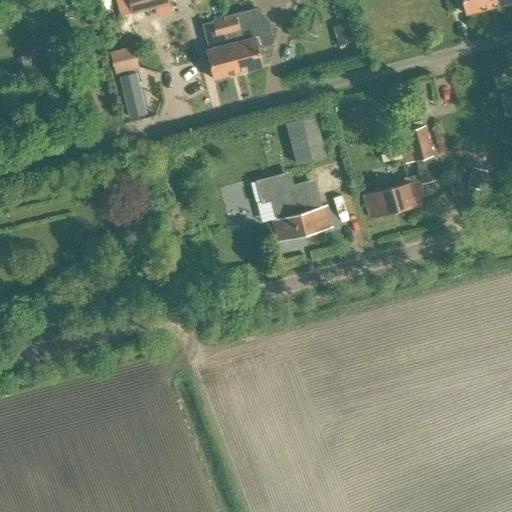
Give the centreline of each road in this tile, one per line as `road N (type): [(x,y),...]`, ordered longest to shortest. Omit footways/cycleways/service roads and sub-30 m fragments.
road 1 (unclassified): [(0,170),(511,37)]
road 2 (unclassified): [(0,358),(511,225)]
